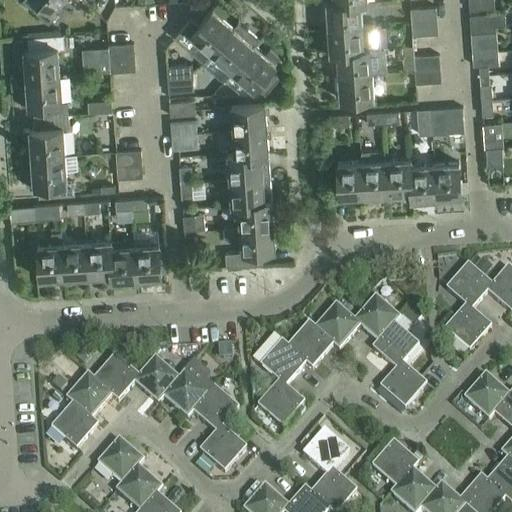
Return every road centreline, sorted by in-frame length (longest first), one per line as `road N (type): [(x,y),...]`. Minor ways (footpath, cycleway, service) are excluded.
road 1 (residential): [(511,344),(501,335),(421,422),(402,430),(346,385),(329,385),(230,492),(208,490),(140,428),(122,425),(60,490),(10,494)]
road 2 (residential): [(0,329),(258,305),(295,293),(334,251),(379,235),(511,230)]
road 3 (residential): [(10,494),(0,360)]
